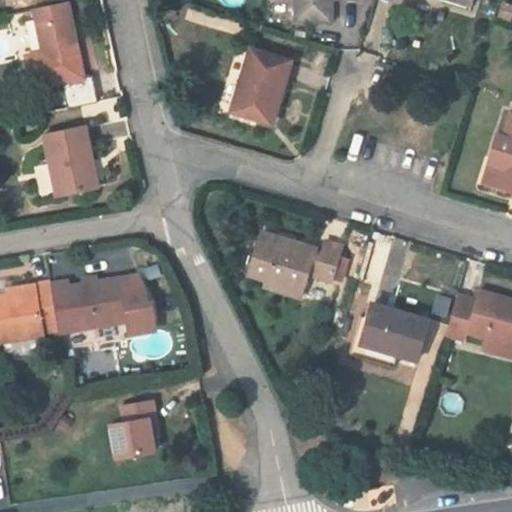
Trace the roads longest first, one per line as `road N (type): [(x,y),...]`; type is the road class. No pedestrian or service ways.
road 1 (residential): [(152,140),(511,240)]
road 2 (residential): [(177,215),(269,413),(288,511)]
road 3 (residential): [(177,215),(0,248)]
road 4 (residential): [(123,0),(152,140)]
